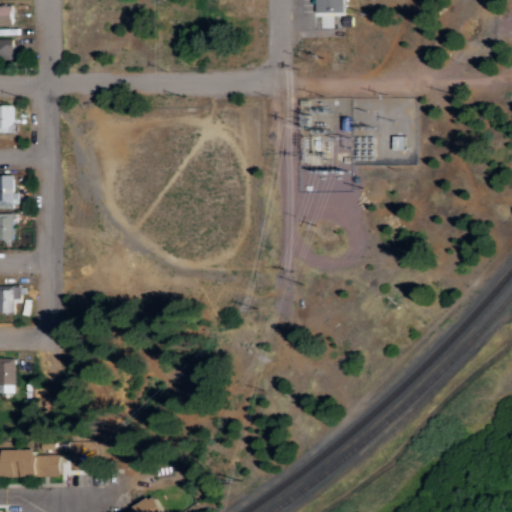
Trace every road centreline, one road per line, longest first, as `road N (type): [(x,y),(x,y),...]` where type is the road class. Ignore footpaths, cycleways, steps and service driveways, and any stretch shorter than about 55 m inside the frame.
road 1 (residential): [(0,81),(417,79)]
road 2 (residential): [(0,334),(32,327),(45,309),(47,0)]
